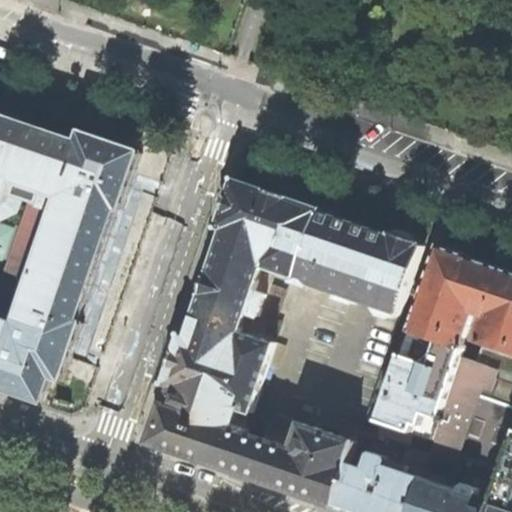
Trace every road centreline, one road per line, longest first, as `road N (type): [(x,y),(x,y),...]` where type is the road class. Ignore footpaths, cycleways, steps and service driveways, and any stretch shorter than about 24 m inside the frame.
road 1 (unclassified): [(105,454),(222,106)]
road 2 (unclassified): [(222,106),(511,208)]
road 3 (unclassified): [(0,37),(222,106)]
road 4 (tertiary): [(279,511),(105,454)]
